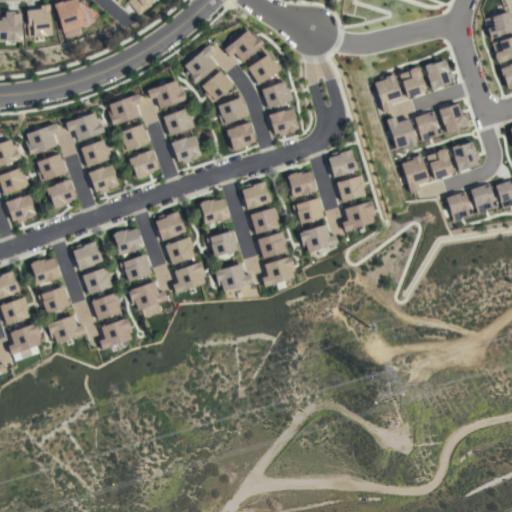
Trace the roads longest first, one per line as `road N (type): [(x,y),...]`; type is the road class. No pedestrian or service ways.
road 1 (residential): [(308,34),(328,121),(315,143),(0,250)]
road 2 (residential): [(0,92),(94,75),(144,51),(207,0)]
road 3 (residential): [(308,34),(377,42),(452,23)]
road 4 (residential): [(462,0),(452,23),(485,109),(511,108)]
